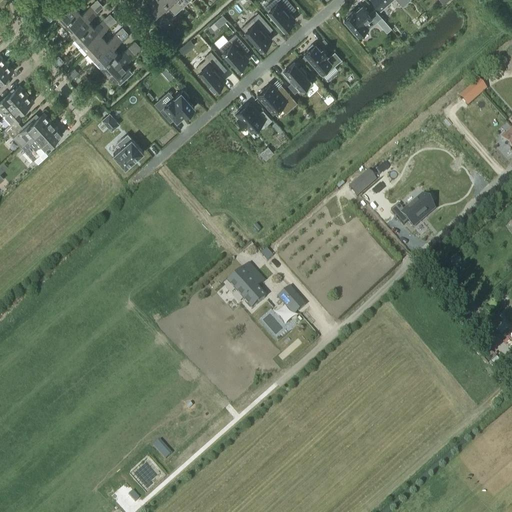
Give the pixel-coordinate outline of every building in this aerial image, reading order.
[(57,17),(76,0),(61,0),(50,10),(51,11),(57,17)] [(63,24),(79,10),(76,7),(83,0),(76,0),(57,17),(63,24)] [(168,18),(151,0),(145,0),(151,6),(148,8),(147,9),(161,25),(162,24),(168,18)] [(175,12),(164,0),(151,0),(168,18),(175,12)] [(182,5),(177,0),(164,0),(175,12),(182,5)] [(292,5),(287,0),(273,0),(265,7),(273,17),(272,18),(277,24),(278,23),(284,29),(294,20),(289,14),(286,10),(292,5)] [(70,31),(94,10),(90,6),(82,14),(79,10),(63,24),(70,31)] [(368,27),(369,28),(382,17),(374,9),(367,15),(360,7),(356,9),(355,8),(344,18),(358,34),(368,27)] [(76,38),(92,24),(88,21),(97,13),(94,10),(70,31),(76,38)] [(269,25),(258,13),(242,27),(250,37),(249,38),(254,44),(255,43),(261,49),(271,40),(266,34),(263,30),(269,25)] [(83,45),(106,24),(103,20),(95,28),(92,24),(76,38),(83,45)] [(89,52),(104,38),(101,35),(109,27),(106,24),(83,45),(89,52)] [(219,48),(227,57),(226,58),(231,64),(232,63),(238,69),(248,60),(243,54),(240,50),(246,45),(235,33),(219,48)] [(95,59),(119,37),(116,34),(107,41),(104,38),(89,52),(95,59)] [(101,66),(117,52),(114,48),(122,41),(119,37),(95,59),(101,66)] [(191,40),(186,44),(190,49),(195,45),(191,40)] [(314,45),(313,44),(308,48),(309,50),(305,53),(310,59),(309,60),(314,66),(315,65),(321,71),(331,62),(334,66),(342,60),(335,52),(328,58),(326,56),(327,54),(322,49),(321,50),(315,44),(314,45)] [(108,73),(132,51),(128,48),(120,55),(117,52),(101,66),(108,73)] [(129,65),(127,62),(135,55),(132,51),(108,73),(114,80),(120,75),(128,67),(130,66),(129,65)] [(209,83),(215,89),(225,80),(220,74),(217,70),(223,66),(211,52),(204,57),(206,59),(196,68),(204,77),(203,78),(208,84),(209,83)] [(306,73),(301,67),(300,69),(294,62),(283,72),(292,82),(288,86),(294,93),(299,90),(302,93),(313,84),(305,75),(306,73)] [(0,83),(14,70),(7,63),(0,68),(0,85),(2,84),(0,83)] [(133,73),(128,67),(120,75),(125,80),(133,73)] [(170,81),(175,77),(167,68),(162,72),(170,81)] [(66,74),(71,79),(77,74),(72,69),(66,74)] [(478,80),(459,97),(467,106),(486,90),(478,80)] [(270,83),(257,95),(273,113),(280,106),(285,113),(297,103),(281,85),(281,86),(282,88),(278,92),(276,90),(270,83)] [(4,114),(27,94),(19,86),(3,101),(2,99),(0,100),(0,110),(4,114)] [(183,117),(194,107),(187,99),(189,97),(183,90),(181,92),(180,92),(162,107),(163,108),(160,111),(170,122),(173,119),(175,122),(182,115),(183,117)] [(17,116),(33,101),(27,94),(4,114),(2,115),(10,124),(5,129),(9,134),(15,128),(20,124),(16,120),(18,117),(17,116)] [(249,102),(235,113),(239,117),(238,119),(245,128),(247,126),(251,131),(262,121),(265,125),(271,120),(263,110),(259,113),(249,102)] [(15,128),(9,134),(21,147),(30,139),(34,135),(51,120),(44,112),(34,121),(32,119),(22,127),(20,124),(15,128)] [(110,113),(102,120),(112,131),(120,124),(110,113)] [(63,133),(51,120),(34,135),(30,139),(21,147),(33,160),(63,133)] [(511,129),(502,139),(511,150),(511,129)] [(121,147),(113,154),(126,168),(144,152),(128,134),(117,143),(121,147)] [(268,147),(260,154),(265,160),(265,159),(273,153),(268,147)] [(369,171),(349,188),(357,197),(376,180),(369,171)] [(397,205),(389,211),(402,226),(407,222),(412,227),(433,209),(421,196),(403,211),(397,205)] [(265,298),(257,289),(264,283),(249,265),(228,283),(251,310),(265,298)] [(278,298),(294,316),(305,306),(289,288),(278,298)]
